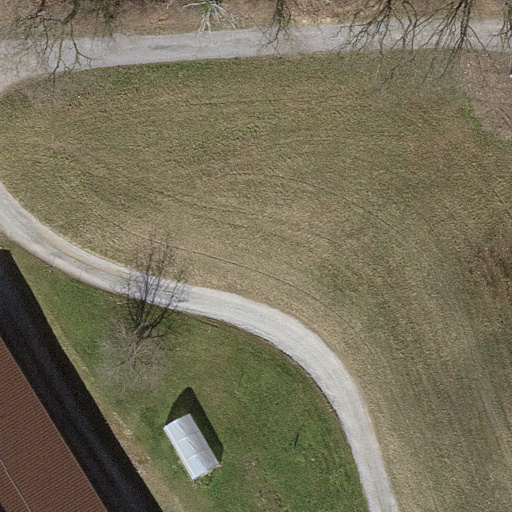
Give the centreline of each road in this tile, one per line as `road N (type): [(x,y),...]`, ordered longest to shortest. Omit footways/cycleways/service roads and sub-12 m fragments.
road 1 (track): [(0,204),(16,234),(257,331),(325,373),(379,511)]
road 2 (track): [(511,35),(0,96)]
